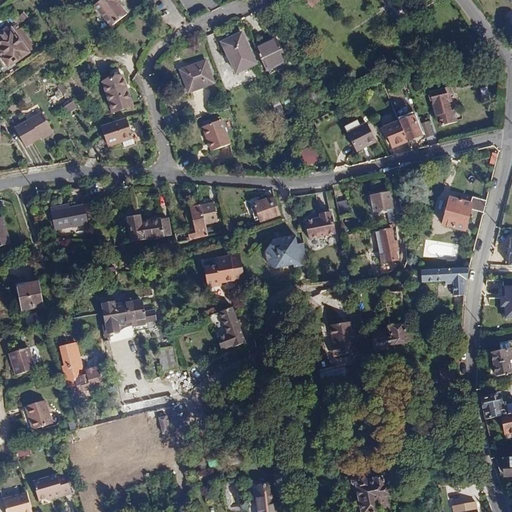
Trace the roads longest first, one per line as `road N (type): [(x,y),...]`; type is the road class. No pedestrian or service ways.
road 1 (residential): [(182,511),(173,477),(177,429),(197,386),(271,353),(263,305),(401,271),(391,167)]
road 2 (residential): [(502,511),(470,340),(475,280),(511,136)]
road 3 (residential): [(167,174),(144,73),(151,47),(250,0)]
road 4 (residential): [(167,174),(297,183),(391,167)]
road 5 (residential): [(0,184),(73,169),(167,174)]
road 6 (residential): [(391,167),(511,132)]
